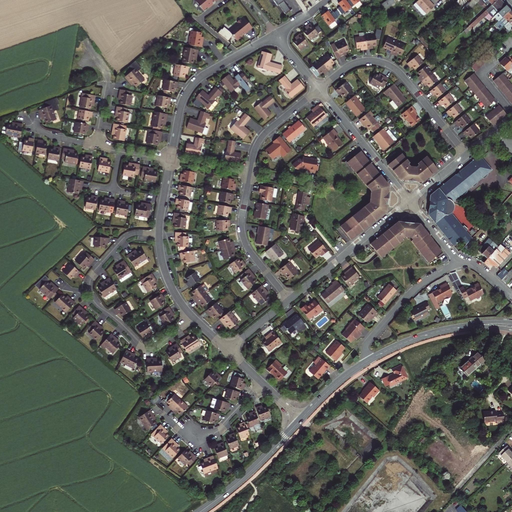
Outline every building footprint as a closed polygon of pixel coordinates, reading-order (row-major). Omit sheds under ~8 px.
[(197,0),(196,1),(203,10),(207,7),(208,8),(212,5),(212,4),(213,4),(212,3),(215,1),(215,0),(197,0)] [(283,15),(290,10),(283,1),(282,0),(270,0),(275,7),(276,6),(283,15)] [(342,14),(349,9),(345,4),(342,0),(338,3),(340,6),(337,8),(342,14)] [(349,9),(358,2),(356,0),(348,0),(347,2),(345,0),(342,0),(345,4),(349,9)] [(392,0),(387,0),(380,5),(384,10),(395,3),(393,1),(392,0)] [(428,0),(418,0),(416,3),(421,9),(419,11),(424,16),(425,16),(426,15),(427,15),(435,7),(428,0)] [(465,0),(468,2),(464,6),(468,10),(475,4),(479,0),(465,0)] [(496,0),(490,5),(467,26),(471,30),(487,15),(491,19),(492,17),(494,16),(496,14),(505,6),(498,0),(496,0)] [(479,0),(475,4),(480,9),(485,4),(486,5),(488,3),(490,5),(496,0),(486,0),(483,3),(480,0),(479,0)] [(495,21),(496,22),(498,20),(508,11),(505,6),(496,14),(494,16),(492,17),(494,19),(494,20),(495,21)] [(321,16),(329,26),(335,21),(335,20),(338,17),(333,11),(330,14),(328,11),(321,16)] [(492,25),(498,31),(504,25),(511,18),(511,14),(508,11),(498,20),(496,22),(495,23),(492,25)] [(242,37),(253,29),(245,19),(242,21),(241,20),(237,23),(238,24),(229,32),(237,42),(238,40),(239,41),(242,38),(242,37)] [(308,25),(303,29),(304,31),(301,33),(308,42),(320,32),(316,27),(312,30),(308,25)] [(201,36),(190,34),(188,48),(201,51),(202,44),(200,44),(200,42),(201,36)] [(299,52),(306,46),(298,35),(294,38),(295,40),(294,41),(295,42),(292,44),(299,52)] [(374,46),(373,36),(363,37),(365,50),(369,49),(369,48),(371,48),(371,47),(374,46)] [(361,50),(365,50),(363,37),(353,38),(355,48),(359,48),(359,49),(361,49),(361,50)] [(386,52),(390,53),(395,41),(386,37),(382,47),(385,48),(385,50),(387,50),(386,52)] [(343,55),(341,52),(344,51),(346,50),(342,41),(334,45),(333,44),(328,46),(334,59),(343,55)] [(404,45),(395,41),(390,53),(393,55),(393,53),(396,55),(397,53),(400,54),(404,45)] [(282,65),(270,62),(272,54),(262,51),(257,68),(279,75),(282,65)] [(491,56),(486,51),(469,67),(474,72),(491,56)] [(187,56),(185,56),(183,66),(193,68),(194,64),(195,61),(197,61),(198,54),(188,52),(187,56)] [(325,55),(318,61),(326,71),(331,67),(329,66),(332,64),(325,55)] [(413,66),(414,69),(422,62),(416,55),(406,63),(408,66),(410,65),(411,67),(413,66)] [(508,75),(511,70),(511,65),(507,61),(504,58),(497,64),(508,75)] [(314,78),(320,73),(322,75),(326,71),(318,61),(308,70),(314,78)] [(418,78),(420,81),(430,72),(425,65),(417,72),(419,74),(417,75),(419,77),(418,78)] [(134,74),(137,70),(134,66),(127,72),(131,76),(134,74)] [(184,80),(185,73),(173,71),(171,81),(181,83),(181,79),(184,80)] [(429,86),(437,80),(430,72),(420,81),(423,84),(424,83),(426,85),(427,84),(429,86)] [(237,85),(240,83),(246,91),(249,88),(244,82),(247,80),(242,73),(239,76),(238,74),(234,77),(235,78),(233,81),(228,75),(220,81),(222,82),(220,83),(223,86),(224,85),(231,94),(239,87),(237,85)] [(511,87),(500,73),(491,80),(496,85),(500,91),(506,97),(508,100),(511,104),(511,87)] [(127,86),(129,84),(132,87),(135,90),(142,83),(134,74),(131,76),(124,82),(127,86)] [(378,86),(381,87),(386,78),(379,75),(379,76),(376,75),(375,76),(372,74),(368,83),(377,88),(378,86)] [(471,90),(479,83),(472,74),(463,81),(471,90)] [(290,85),(283,77),(277,82),(290,98),(303,87),(296,79),(290,85)] [(173,89),(174,85),(161,83),(159,92),(169,94),(170,91),(171,91),(172,89),(173,89)] [(342,98),(350,92),(343,83),(333,92),(336,95),(337,94),(338,96),(340,95),(342,98)] [(437,97),(446,90),(445,90),(448,88),(445,83),(442,85),(440,83),(429,91),(431,94),(432,93),(434,96),(435,95),(437,97)] [(485,107),(493,100),(479,83),(471,90),(485,107)] [(398,106),(404,101),(402,98),(399,96),(402,94),(393,84),(383,92),(386,96),(387,95),(392,100),(389,102),(392,106),(394,104),(397,107),(398,106)] [(222,93),(215,88),(208,96),(201,91),(195,98),(196,99),(193,103),(197,105),(200,102),(209,109),(215,102),(213,100),(216,96),(218,98),(222,93)] [(118,101),(119,101),(119,104),(120,104),(119,108),(130,110),(132,100),(129,99),(130,95),(120,93),(118,101)] [(454,101),(448,93),(437,102),(440,105),(441,104),(443,106),(444,105),(446,108),(454,101)] [(92,105),(94,97),(81,95),(78,109),(88,111),(89,107),(90,107),(91,105),(92,105)] [(364,111),(352,97),(344,105),(356,118),(364,111)] [(265,109),(271,103),(266,98),(260,103),(253,108),(262,120),(270,114),(265,109)] [(46,108),(38,110),(41,118),(43,117),(44,120),(45,123),(55,120),(52,112),(58,110),(56,106),(58,105),(56,99),(44,103),(46,108)] [(169,105),(170,101),(157,99),(155,109),(165,111),(166,107),(167,107),(168,105),(169,105)] [(452,115),(454,118),(462,111),(456,103),(445,112),(448,115),(449,114),(451,116),(452,115)] [(497,104),(484,115),(491,124),(504,113),(497,104)] [(311,112),(312,114),(310,116),(319,123),(326,117),(317,106),(311,112)] [(401,119),(405,123),(407,123),(411,128),(419,121),(414,115),(416,113),(411,107),(401,116),(402,117),(401,119)] [(126,112),(116,110),(115,117),(116,118),(116,120),(117,120),(116,124),(126,127),(128,116),(126,116),(126,112)] [(90,118),(91,114),(77,111),(75,121),(86,123),(87,120),(88,120),(88,117),(90,118)] [(372,117),(369,113),(358,121),(363,127),(363,126),(365,128),(368,131),(370,129),(373,133),(379,128),(376,124),(379,121),(379,120),(377,117),(376,117),(373,120),(371,118),(372,117)] [(462,127),(470,121),(464,113),(454,122),(457,125),(458,124),(459,126),(460,125),(462,127)] [(212,127),(206,125),(207,122),(209,123),(210,117),(201,114),(199,121),(191,119),(187,128),(209,136),(212,127)] [(164,128),(166,118),(153,115),(150,130),(161,132),(162,127),(164,128)] [(313,128),(319,123),(310,116),(306,119),(313,128)] [(230,129),(243,140),(250,133),(242,127),(247,121),(241,117),(237,122),(236,122),(230,129)] [(11,125),(6,124),(6,128),(3,127),(2,128),(1,134),(2,135),(4,135),(4,136),(20,138),(22,125),(12,123),(11,125)] [(305,131),(298,123),(281,136),(288,145),(305,131)] [(470,137),(478,130),(471,123),(461,131),(464,135),(465,134),(467,135),(468,135),(470,137)] [(83,135),(84,132),(85,133),(86,130),(87,131),(88,126),(75,124),(73,133),(83,135)] [(123,129),(113,126),(111,135),(114,135),(113,139),(113,142),(123,144),(125,135),(122,134),(123,129)] [(386,133),(383,129),(373,138),(384,152),(395,143),(394,142),(396,140),(389,131),(386,133)] [(326,144),(329,148),(329,147),(333,152),(342,145),(338,140),(337,141),(334,137),(337,135),(333,130),(322,138),(326,143),(326,144)] [(162,141),(163,136),(153,134),(152,138),(149,138),(148,147),(156,148),(157,143),(158,143),(160,143),(160,140),(162,141)] [(22,148),(22,150),(32,152),(34,140),(28,139),(28,141),(24,141),(22,148)] [(283,160),(291,154),(280,139),(273,145),(274,147),(266,153),(274,163),(279,159),(280,160),(282,159),(283,160)] [(46,145),(43,144),(43,143),(41,143),(41,141),(38,140),(35,154),(43,155),(43,153),(45,154),(46,145)] [(204,147),(205,142),(196,141),(194,148),(186,147),(184,156),(202,159),(203,150),(201,150),(202,147),(204,147)] [(228,143),(226,154),(224,154),(223,163),(239,165),(241,156),(233,155),(235,144),(228,143)] [(53,147),(53,150),(49,149),(47,160),(58,162),(60,148),(53,147)] [(75,165),(77,154),(73,153),(70,153),(70,150),(63,149),(61,159),(64,160),(64,162),(75,165)] [(387,194),(388,186),(360,151),(347,162),(371,192),(387,194)] [(387,165),(401,183),(421,184),(437,170),(426,157),(416,165),(418,166),(416,168),(415,166),(411,166),(409,168),(407,166),(408,165),(408,164),(400,154),(387,165)] [(457,222),(455,224),(449,216),(450,215),(451,213),(451,212),(452,211),(452,209),(451,207),(451,206),(450,205),(460,196),(461,197),(463,197),(465,196),(466,194),(467,193),(466,191),(471,187),(472,188),(474,188),(475,187),(476,186),(477,184),(476,183),(481,178),(483,180),(484,179),(486,178),(487,177),(488,176),(486,174),(492,170),(479,155),(430,196),(427,215),(452,246),(458,242),(463,248),(470,240),(465,233),(466,232),(457,222)] [(90,169),(92,156),(88,156),(87,158),(85,158),(80,157),(78,167),(90,169)] [(104,161),(104,159),(100,158),(98,170),(109,172),(111,162),(106,161),(104,161)] [(313,175),(316,162),(301,159),(300,162),(299,170),(306,171),(306,173),(313,175)] [(299,170),(300,162),(298,161),(292,166),(297,172),(299,170)] [(131,167),(131,168),(129,168),(128,168),(125,168),(123,178),(134,180),(134,177),(137,178),(139,168),(131,167)] [(150,173),(150,172),(142,170),(140,180),(143,181),(143,183),(155,185),(157,175),(153,174),(150,173)] [(183,177),(182,180),(180,180),(180,184),(192,186),(194,175),(184,173),(183,177)] [(232,188),(230,188),(231,186),(229,185),(230,182),(220,181),(219,190),(231,193),(232,188)] [(79,189),(80,190),(82,184),(71,182),(69,192),(77,194),(78,191),(79,189)] [(178,192),(180,193),(179,195),(180,195),(180,198),(189,200),(191,190),(179,188),(178,192)] [(271,199),(272,190),(258,188),(257,194),(260,195),(259,201),(270,203),(271,199)] [(387,194),(371,192),(369,204),(386,206),(387,194)] [(231,201),(231,196),(218,194),(216,204),(227,206),(228,202),(229,202),(229,200),(231,201)] [(306,196),(296,194),(293,211),(303,213),(304,205),(307,206),(309,200),(306,199),(306,196)] [(92,198),(92,199),(90,199),(90,200),(86,200),(84,209),(95,211),(97,198),(92,198)] [(106,200),(105,202),(103,202),(103,203),(99,202),(97,212),(108,214),(109,211),(112,212),(114,202),(106,200)] [(175,206),(177,207),(177,209),(178,209),(177,212),(187,214),(189,204),(176,202),(175,206)] [(125,218),(127,207),(124,207),(120,206),(121,203),(117,203),(114,215),(125,218)] [(369,204),(340,227),(351,241),(385,213),(386,206),(369,204)] [(255,209),(253,217),(253,216),(252,219),(264,222),(265,214),(266,214),(267,207),(255,205),(254,209),(255,209)] [(491,224),(504,209),(501,205),(487,221),(491,224)] [(133,218),(148,221),(150,207),(143,206),(143,208),(140,207),(139,209),(135,208),(133,218)] [(229,213),(229,209),(216,207),(214,217),(225,219),(226,215),(227,213),(229,213)] [(172,223),(174,224),(174,226),(175,227),(174,230),(184,231),(186,220),(183,220),(184,217),(174,215),(172,223)] [(297,217),(297,215),(292,215),(292,218),(290,218),(289,225),(291,226),(290,231),(294,231),(294,233),(301,234),(302,228),(300,228),(301,223),(303,224),(303,218),(297,217)] [(228,226),(227,222),(214,223),(214,233),(225,233),(225,228),(226,228),(226,226),(228,226)] [(440,252),(417,224),(396,223),(368,246),(380,259),(401,242),(399,240),(402,238),(403,240),(407,240),(408,239),(410,242),(409,243),(426,264),(440,252)] [(264,247),(267,230),(256,228),(255,235),(256,235),(254,245),(264,247)] [(172,242),(174,242),(173,245),(175,245),(175,249),(185,249),(185,239),(182,239),(182,235),(172,234),(172,242)] [(488,239),(477,251),(486,259),(497,247),(488,239)] [(103,245),(104,245),(104,244),(105,242),(106,242),(106,241),(94,240),(93,249),(103,250),(103,245)] [(228,240),(218,243),(221,252),(234,248),(233,244),(231,245),(230,242),(229,243),(228,240)] [(477,245),(472,241),(464,249),(469,253),(477,245)] [(326,253),(317,242),(307,250),(314,258),(319,254),(321,257),(326,253)] [(278,250),(273,245),(263,253),(267,258),(269,257),(273,262),(280,256),(276,251),(278,250)] [(497,247),(486,259),(483,263),(486,266),(490,270),(492,267),(496,268),(497,269),(510,254),(499,245),(497,247)] [(235,252),(234,248),(221,252),(224,261),(233,258),(233,255),(234,255),(233,252),(235,252)] [(127,260),(134,270),(147,262),(141,253),(138,255),(135,257),(134,255),(127,260)] [(181,259),(182,259),(183,262),(184,264),(194,263),(193,253),(180,255),(181,259)] [(86,255),(82,259),(92,267),(95,263),(86,255)] [(89,269),(92,267),(82,259),(76,266),(83,273),(86,270),(88,268),(89,269)] [(236,263),(235,260),(227,266),(234,274),(243,267),(241,263),(239,264),(237,262),(236,263)] [(119,280),(131,273),(124,262),(117,266),(118,268),(116,269),(116,270),(114,271),(119,280)] [(296,273),(288,263),(278,271),(283,277),(284,276),(288,280),(296,273)] [(79,277),(80,275),(71,267),(64,275),(71,282),(75,278),(77,276),(79,277)] [(507,274),(501,269),(500,271),(496,275),(500,278),(501,280),(507,274)] [(340,280),(347,289),(359,280),(351,270),(343,276),(344,277),(340,280)] [(246,291),(255,284),(252,281),(250,279),(252,278),(246,271),(238,277),(241,280),(239,282),(246,291)] [(511,274),(509,271),(507,274),(501,280),(502,281),(506,284),(511,276),(511,274)] [(189,284),(187,285),(189,288),(200,281),(195,273),(185,279),(188,283),(189,284)] [(155,282),(151,275),(141,282),(148,295),(158,289),(155,286),(154,283),(155,282)] [(50,301),(59,291),(53,286),(52,288),(50,286),(47,284),(49,281),(45,278),(36,289),(50,301)] [(99,291),(104,299),(116,292),(110,281),(103,285),(104,288),(102,289),(99,291)] [(327,306),(344,292),(335,281),(331,284),(332,286),(327,290),(328,291),(320,297),(327,306)] [(432,293),(437,303),(444,300),(443,299),(447,297),(447,298),(449,298),(451,297),(452,295),(452,294),(446,283),(439,286),(440,287),(441,289),(438,290),(432,293)] [(463,287),(459,289),(464,298),(468,296),(470,300),(475,298),(477,299),(479,298),(480,295),(484,294),(478,283),(473,286),(474,287),(473,288),(472,288),(471,288),(466,291),(463,287)] [(193,298),(192,298),(195,302),(206,293),(209,291),(204,284),(201,286),(200,286),(191,292),(193,296),(192,296),(193,298)] [(395,292),(388,286),(376,300),(383,306),(389,299),(395,292)] [(265,292),(260,287),(250,295),(260,306),(268,300),(265,296),(263,294),(265,292)] [(202,309),(212,301),(206,293),(195,302),(198,306),(199,305),(200,306),(202,309)] [(432,293),(428,295),(436,310),(440,308),(437,303),(432,293)] [(163,299),(160,296),(150,303),(156,312),(164,307),(162,303),(161,300),(163,299)] [(70,300),(69,302),(66,300),(63,297),(56,305),(67,315),(75,305),(70,300)] [(305,306),(300,310),(308,320),(313,315),(315,317),(323,311),(315,301),(306,308),(305,306)] [(413,320),(415,320),(422,317),(422,318),(427,315),(428,314),(427,311),(426,310),(430,308),(426,302),(419,306),(419,307),(417,308),(415,309),(410,311),(412,316),(411,316),(413,320)] [(122,319),(131,313),(125,304),(115,310),(117,315),(118,314),(119,316),(120,315),(122,319)] [(208,318),(210,317),(211,318),(212,319),(221,312),(214,304),(203,313),(208,318)] [(369,322),(368,321),(370,319),(375,313),(366,305),(356,315),(367,324),(369,322)] [(173,315),(169,309),(160,314),(162,317),(159,318),(166,328),(174,323),(172,319),(170,316),(173,315)] [(82,316),(77,311),(68,320),(79,330),(86,322),(83,319),(81,317),(82,316)] [(228,316),(226,314),(218,321),(223,327),(224,326),(226,328),(226,327),(229,330),(236,323),(230,315),(228,316)] [(303,325),(304,324),(298,315),(286,325),(285,323),(281,327),(289,337),(296,330),(299,334),(306,328),(303,325)] [(341,336),(350,343),(352,340),(355,337),(357,339),(360,335),(359,335),(364,329),(354,321),(345,331),(341,336)] [(101,328),(102,327),(96,322),(87,332),(98,342),(105,334),(102,331),(103,330),(101,328)] [(145,336),(148,335),(148,336),(151,334),(144,323),(136,328),(142,337),(145,335),(145,336)] [(274,348),(274,349),(280,345),(271,334),(265,339),(267,341),(262,344),(269,352),(274,348)] [(200,344),(194,335),(181,343),(186,353),(200,344)] [(118,341),(112,336),(103,346),(114,355),(121,347),(118,345),(119,344),(117,342),(118,341)] [(327,356),(337,364),(340,360),(338,359),(343,354),(346,350),(338,343),(327,356)] [(171,348),(172,349),(170,350),(170,351),(167,353),(172,362),(183,355),(176,344),(171,348)] [(133,354),(127,351),(121,362),(134,369),(139,360),(135,358),(132,356),(133,354)] [(477,368),(486,360),(478,352),(476,355),(479,358),(478,359),(479,360),(478,361),(479,362),(475,366),(477,368)] [(315,364),(309,371),(317,379),(322,373),(329,365),(319,356),(313,363),(315,364)] [(153,360),(153,358),(146,358),(146,371),(160,371),(160,360),(155,360),(153,360)] [(476,359),(474,361),(472,358),(461,369),(468,377),(477,368),(475,366),(479,362),(478,361),(479,360),(478,359),(477,360),(476,359)] [(280,367),(274,361),(265,371),(270,375),(272,373),(274,376),(273,377),(278,381),(284,375),(278,369),(280,367)] [(391,369),(393,373),(381,379),(385,387),(388,386),(389,387),(408,378),(402,364),(393,368),(391,369)] [(235,375),(231,388),(243,392),(244,387),(243,387),(244,384),(243,384),(244,382),(241,381),(242,377),(235,375)] [(202,385),(209,391),(213,387),(217,382),(213,378),(212,380),(209,377),(202,385)] [(368,387),(369,388),(364,394),(361,397),(367,404),(374,397),(375,398),(381,392),(372,383),(368,387)] [(237,398),(239,395),(226,391),(223,400),(234,403),(235,400),(236,401),(237,398)] [(182,401),(174,394),(173,395),(171,393),(166,397),(169,400),(167,402),(169,405),(168,406),(170,408),(169,409),(172,412),(181,403),(182,401)] [(180,415),(188,407),(182,401),(181,403),(172,412),(174,414),(175,412),(176,414),(178,413),(180,415)] [(227,408),(227,405),(215,402),(213,412),(222,414),(223,411),(226,411),(227,408)] [(258,411),(257,409),(255,410),(259,422),(269,419),(265,409),(262,411),(261,409),(258,411)] [(150,410),(138,417),(146,429),(155,423),(154,420),(152,417),(154,416),(150,410)] [(503,423),(501,410),(483,412),(485,426),(496,425),(496,424),(503,423)] [(218,416),(205,413),(202,411),(199,421),(202,422),(212,425),(213,422),(216,423),(217,420),(218,416)] [(245,418),(248,428),(258,424),(253,412),(250,413),(251,415),(249,415),(249,416),(245,418)] [(235,430),(239,440),(248,436),(243,424),(240,425),(241,426),(238,427),(239,429),(235,430)] [(165,432),(160,427),(150,437),(161,448),(168,440),(165,437),(166,436),(164,434),(165,432)] [(225,441),(229,450),(238,447),(233,435),(230,436),(230,437),(228,438),(228,440),(225,441)] [(177,446),(171,441),(162,450),(172,460),(179,452),(177,450),(177,449),(175,447),(177,446)] [(213,450),(216,460),(226,456),(222,444),(219,445),(219,446),(217,447),(217,448),(213,450)] [(492,459),(502,468),(508,461),(503,456),(504,455),(499,451),(492,459)] [(187,454),(185,452),(177,460),(187,469),(196,459),(191,454),(190,455),(188,454),(187,454)] [(199,466),(203,476),(217,471),(212,458),(204,461),(205,463),(201,465),(199,466)] [(511,463),(508,461),(502,468),(511,477),(511,463)]
